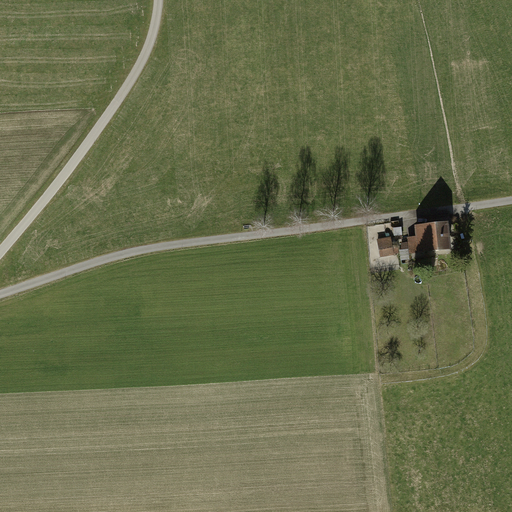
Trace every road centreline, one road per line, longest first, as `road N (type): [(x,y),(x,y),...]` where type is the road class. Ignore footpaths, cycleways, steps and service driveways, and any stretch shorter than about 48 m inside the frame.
road 1 (track): [(0,293),(134,250),(447,210)]
road 2 (track): [(0,250),(95,135),(151,41),(159,0)]
road 3 (track): [(462,208),(479,341)]
